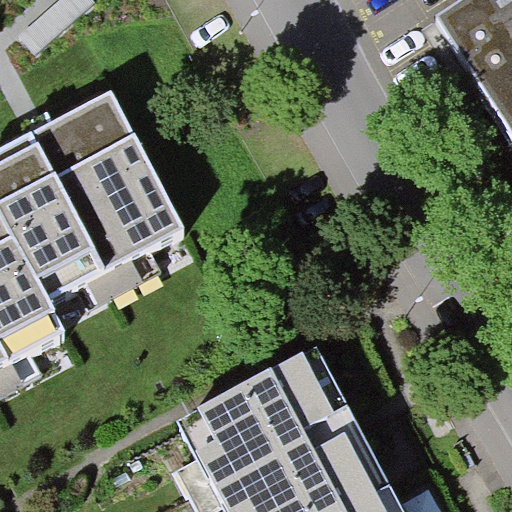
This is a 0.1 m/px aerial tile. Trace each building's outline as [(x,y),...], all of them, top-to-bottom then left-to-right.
[(511,0),(498,0),(444,35),(511,138),(511,0)] [(183,241),(107,102),(0,160),(0,218),(52,313),(183,241)] [(0,376),(67,340),(0,218),(0,376)] [(164,437),(203,511),(359,511),(392,495),(320,356),(164,437)] [(359,511),(400,511),(392,495),(359,511)]
